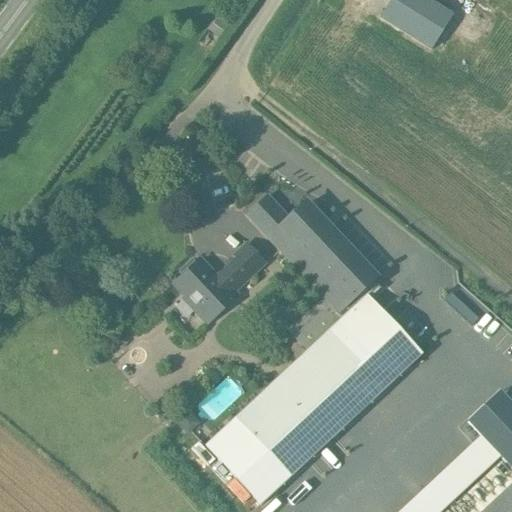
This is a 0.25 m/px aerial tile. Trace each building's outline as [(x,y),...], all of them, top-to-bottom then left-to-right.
[(390,0),(379,18),(431,51),(453,16),(427,0),(390,0)] [(266,197),(246,216),(337,313),(361,291),(372,280),(365,272),(347,254),(303,207),(288,221),(281,214),(278,216),(264,201),(267,198),(266,197)] [(182,276),(174,284),(186,297),(189,294),(199,306),(193,312),(205,325),(234,297),(231,294),(263,264),(246,245),(234,256),(236,258),(214,279),(198,261),(195,264),(192,261),(179,273),(182,276)] [(365,296),(342,318),(336,324),(307,351),(234,420),(205,447),(259,506),(289,478),(420,356),(365,296)] [(191,412),(180,424),(189,432),(200,420),(191,412)]
